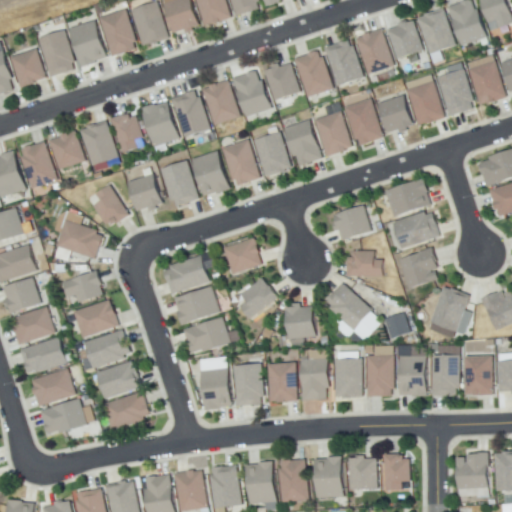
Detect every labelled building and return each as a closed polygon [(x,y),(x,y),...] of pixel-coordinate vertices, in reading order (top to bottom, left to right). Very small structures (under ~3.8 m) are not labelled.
[(176,34),(165,3),(175,0),(193,0),(202,26),(176,34)] [(207,25),(198,0),(227,0),(233,17),(207,25)] [(238,13),(233,0),(262,0),(263,1),(259,2),(261,6),(238,13)] [(463,47),(449,8),(474,0),(477,10),(480,9),(489,37),(463,47)] [(511,25),(493,32),(482,0),(508,0),(511,12),(511,25)] [(145,46),(133,10),(159,2),(171,38),(145,46)] [(114,57),(102,18),(128,9),(139,42),(136,43),(138,48),(114,57)] [(431,56),(419,18),(445,9),(457,46),(431,56)] [(84,68),(70,29),(97,19),(110,59),(84,68)] [(399,61),(389,29),(415,20),(426,52),(399,61)] [(54,77),(40,39),(66,30),(77,62),(74,63),(76,70),(54,77)] [(370,76),(358,38),(384,30),(397,67),(370,76)] [(341,88),(326,48),(351,40),(353,47),(355,45),(367,79),(341,88)] [(23,87),(13,58),(38,49),(48,77),(37,81),(38,83),(23,87)] [(0,94),(0,51),(5,50),(15,79),(11,80),(14,89),(0,94)] [(310,99),(296,58),(320,51),(322,58),(326,56),(336,90),(310,99)] [(511,94),(502,63),(511,59),(511,94)] [(470,70),(497,61),(509,98),(497,101),(497,103),(490,105),(489,103),(482,105),(470,70)] [(277,102),(266,70),(273,68),(272,65),(280,63),(282,67),(294,63),(303,92),(277,102)] [(439,78),(466,69),(477,102),(473,103),(475,109),(452,117),(439,78)] [(249,119),(235,78),(258,70),(262,82),(265,80),(275,110),(249,119)] [(218,128),(205,89),(231,79),(244,119),(218,128)] [(448,118),(436,122),(436,123),(428,125),(428,124),(421,125),(409,90),(436,81),(448,118)] [(174,99),(197,91),(199,97),(202,96),(213,129),(185,138),(174,99)] [(380,104),(406,96),(416,127),(401,131),(401,130),(389,134),(380,104)] [(347,107),(373,99),(386,138),(372,142),(373,144),(363,146),(360,140),(357,141),(347,107)] [(156,149),(143,108),(157,103),(158,105),(170,101),(182,140),(156,149)] [(317,120),(343,112),(355,148),(348,149),(348,152),(328,157),(317,120)] [(124,155),(112,118),(126,114),(126,115),(131,114),(132,117),(138,115),(145,138),(136,140),(139,149),(124,155)] [(285,129),(311,120),(325,158),(301,166),(298,156),(294,157),(285,129)] [(82,131),(88,128),(88,126),(96,124),(97,127),(109,122),(121,160),(95,169),(82,131)] [(60,172),(51,141),(62,137),(62,135),(76,130),(88,163),(60,172)] [(255,141),(282,132),(294,167),(286,170),(286,172),(267,177),(255,141)] [(224,149),(250,140),(263,179),(240,186),(238,180),(234,181),(224,149)] [(33,190),(23,157),(25,156),(23,149),(33,146),(33,147),(47,143),(59,181),(33,190)] [(486,186),(511,177),(511,149),(478,160),(486,186)] [(2,198),(0,191),(0,157),(3,157),(2,155),(15,151),(27,190),(2,198)] [(194,160),(220,152),(233,190),(219,194),(219,193),(207,197),(194,160)] [(161,170),(189,161),(202,199),(179,207),(177,200),(171,202),(161,170)] [(128,183),(155,174),(165,206),(138,213),(128,183)] [(397,217),(387,191),(427,178),(432,193),(427,194),(432,206),(397,217)] [(498,217),(511,212),(511,182),(489,190),(498,217)] [(97,195),(111,186),(132,215),(120,225),(112,223),(107,226),(95,206),(101,202),(97,195)] [(344,242),(341,230),(338,231),(335,223),(338,221),(336,216),(366,206),(373,232),(344,242)] [(26,235),(0,243),(0,213),(16,208),(26,235)] [(404,252),(395,222),(435,210),(444,238),(404,252)] [(58,247),(67,220),(99,231),(98,234),(106,237),(102,247),(101,246),(97,259),(58,247)] [(234,275),(225,248),(258,238),(263,254),(261,254),(265,265),(234,275)] [(1,284),(0,281),(0,255),(29,245),(38,271),(1,284)] [(411,290),(402,260),(435,248),(441,269),(434,271),(434,273),(439,272),(442,280),(411,290)] [(349,277),(349,257),(353,257),(353,252),(377,251),(378,260),(385,260),(386,277),(349,277)] [(166,271),(173,269),(171,266),(205,256),(214,285),(173,296),(166,271)] [(65,282),(99,270),(104,286),(102,287),(105,295),(80,304),(77,296),(69,298),(65,282)] [(44,306),(12,316),(10,308),(7,308),(5,300),(10,298),(6,287),(36,278),(44,306)] [(253,322),(241,306),(247,301),(243,295),(265,278),(280,299),(253,322)] [(356,332),(331,308),(332,306),(326,301),(345,282),(376,311),(356,332)] [(177,300),(215,287),(223,314),(183,326),(180,311),(177,300)] [(433,322),(445,287),(453,290),(454,288),(462,291),(461,294),(472,299),(461,336),(433,322)] [(511,328),(500,333),(485,298),(506,291),(507,294),(511,292),(511,328)] [(75,312),(111,300),(114,307),(115,306),(122,327),(84,340),(75,312)] [(289,341),(286,307),(294,306),(294,304),(302,303),(302,307),(315,306),(318,339),(289,341)] [(58,334),(20,346),(14,327),(16,327),(14,319),(50,308),(58,334)] [(392,341),(386,320),(406,314),(412,334),(392,341)] [(185,331),(224,318),(233,344),(205,353),(204,351),(193,353),(185,331)] [(336,326),(352,343),(358,338),(342,321),(336,326)] [(85,343),(124,331),(132,354),(127,356),(128,359),(94,370),(85,343)] [(69,364),(37,374),(36,371),(28,373),(21,351),(61,339),(69,364)] [(511,393),(503,393),(499,353),(511,352),(511,393)] [(369,398),(368,357),(396,356),(397,389),(394,389),(394,397),(369,398)] [(402,396),(402,357),(429,356),(430,398),(414,398),(414,396),(402,396)] [(435,397),(434,356),(462,356),(462,390),(459,390),(459,396),(435,397)] [(467,357),(495,356),(496,396),(469,396),(467,357)] [(301,361),(329,359),(331,388),(328,388),(329,400),(304,403),(301,361)] [(335,360),(364,359),(365,398),(344,399),(344,398),(337,398),(335,360)] [(98,374),(134,362),(136,368),(138,367),(143,388),(105,400),(98,374)] [(234,366),(263,363),(266,398),(263,398),(263,406),(238,407),(234,366)] [(269,365),(297,363),(300,401),(287,402),(287,404),(278,404),(278,403),(272,402),(269,365)] [(203,371),(231,368),(235,406),(221,407),(222,409),(206,411),(203,371)] [(41,408),(34,388),(35,387),(33,382),(68,369),(76,396),(41,408)] [(105,405),(145,392),(152,415),(145,418),(146,420),(114,432),(105,405)] [(50,435),(42,412),(81,399),(89,425),(62,433),(62,432),(50,435)] [(511,491),(498,492),(497,452),(511,452),(511,491)] [(459,491),(459,459),(470,458),(470,454),(491,453),(492,489),(459,491)] [(352,491),(350,456),(367,455),(367,459),(380,458),(380,490),(352,491)] [(387,493),(387,455),(401,455),(401,456),(407,456),(407,459),(412,459),(412,492),(387,493)] [(320,499),(317,460),(323,459),(323,464),(328,463),(328,458),(344,456),(347,498),(320,499)] [(284,503),(280,469),(284,468),(283,462),(308,459),(311,500),(284,503)] [(250,506),(247,466),(253,465),(254,469),(259,468),(258,464),(275,463),(279,503),(250,506)] [(217,510),(213,475),(215,474),(214,468),(238,465),(245,507),(217,510)] [(192,511),(182,511),(177,474),(205,471),(211,510),(192,511)] [(149,511),(147,489),(150,488),(148,478),(172,475),(176,511),(149,511)] [(113,511),(108,488),(122,486),(121,483),(128,481),(129,483),(137,482),(142,511),(113,511)] [(487,495),(487,488),(461,489),(461,496),(487,495)] [(80,511),(78,501),(79,500),(78,494),(102,489),(107,511),(80,511)] [(8,511),(10,500),(28,502),(27,506),(33,507),(33,504),(37,504),(36,511),(8,511)] [(44,511),(44,508),(54,506),(54,503),(61,501),(62,503),(72,501),(74,511),(44,511)]
